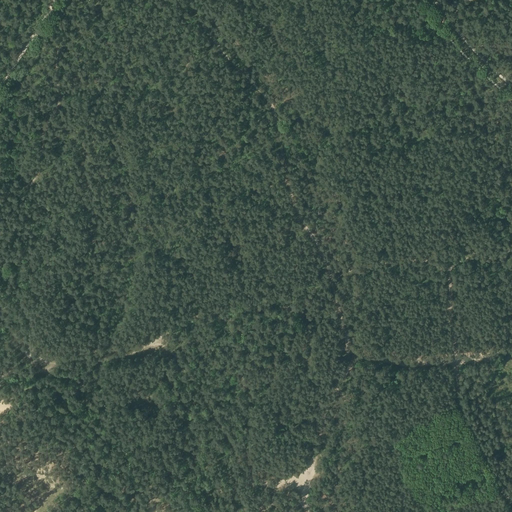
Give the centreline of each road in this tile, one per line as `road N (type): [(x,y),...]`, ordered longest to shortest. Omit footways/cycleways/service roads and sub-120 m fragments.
road 1 (track): [(329,276),(289,198),(269,94),(215,44),(188,0)]
road 2 (track): [(511,348),(414,363),(352,357),(312,481)]
road 3 (unknown): [(511,507),(455,386),(448,276)]
road 4 (track): [(66,0),(49,28),(58,98),(36,173),(0,198)]
road 5 (track): [(448,276),(413,261),(329,276)]
